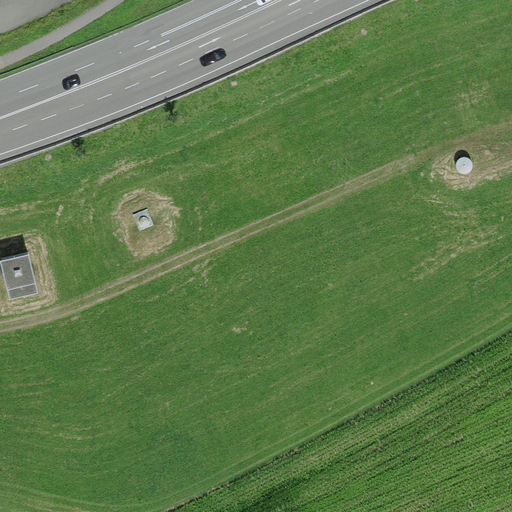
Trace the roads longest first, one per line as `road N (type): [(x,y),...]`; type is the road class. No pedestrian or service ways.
road 1 (track): [(0,320),(48,312),(497,126)]
road 2 (primary): [(277,0),(0,114)]
